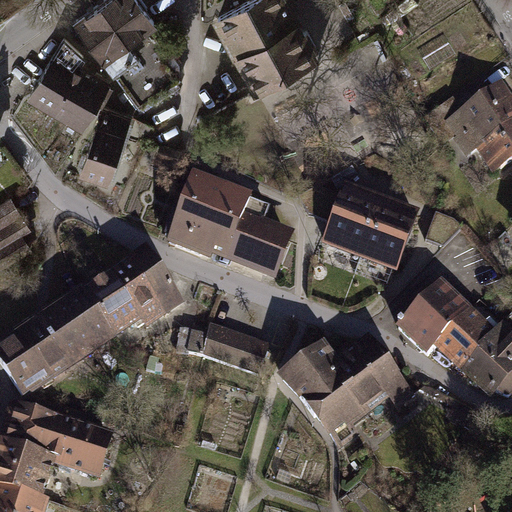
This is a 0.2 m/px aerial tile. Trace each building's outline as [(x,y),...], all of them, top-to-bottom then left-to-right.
[(142,0),(108,0),(80,19),(139,106),(165,88),(151,68),(173,53),(152,20),(155,18),(142,0)] [(252,0),(220,18),(259,90),(317,58),(285,0),(252,0)] [(68,39),(34,95),(83,124),(108,82),(79,65),(87,53),(68,39)] [(464,113),(450,123),(460,138),(472,155),(486,145),(511,126),(511,106),(499,89),(464,113)] [(450,123),(464,113),(455,101),(427,121),(446,147),(460,138),(450,123)] [(130,116),(107,108),(84,171),(107,179),(130,116)] [(511,162),(511,126),(486,145),(503,169),(511,162)] [(180,159),(161,152),(157,165),(176,172),(180,159)] [(206,247),(225,195),(193,183),(172,243),(204,255),(206,247)] [(328,223),(338,197),(317,188),(301,199),(311,217),(328,223)] [(328,246),(363,258),(380,207),(347,194),(328,246)] [(206,247),(278,274),(289,242),(262,232),(269,211),(225,195),(206,247)] [(0,208),(0,224),(19,212),(11,201),(0,208)] [(363,258),(397,271),(415,220),(380,207),(363,258)] [(0,233),(3,238),(26,223),(19,212),(0,224),(0,233)] [(455,223),(438,217),(428,242),(445,248),(462,231),(455,223)] [(164,318),(183,306),(158,267),(141,259),(118,273),(146,317),(158,309),(164,318)] [(112,338),(146,317),(118,273),(85,295),(112,338)] [(441,286),(400,329),(430,357),(437,348),(471,314),(441,286)] [(85,295),(36,326),(64,368),(112,338),(85,295)] [(497,338),(471,314),(437,348),(492,397),(496,393),(510,377),(483,351),(497,338)] [(0,362),(22,396),(64,368),(36,326),(0,349),(0,362)] [(204,357),(260,376),(268,349),(211,329),(209,338),(204,357)] [(510,377),(496,393),(511,398),(511,338),(503,330),(497,338),(483,351),(510,377)] [(179,351),(204,357),(209,338),(183,332),(179,351)] [(324,351),(283,383),(301,400),(316,419),(318,418),(341,449),(358,436),(349,424),(387,396),(398,411),(414,399),(371,343),(355,354),(357,356),(340,368),(324,351)] [(96,477),(108,437),(14,407),(1,447),(52,463),(96,477)] [(52,463),(1,447),(0,449),(0,487),(40,501),(52,463)] [(40,501),(0,487),(0,511),(42,511),(45,502),(40,501)]
